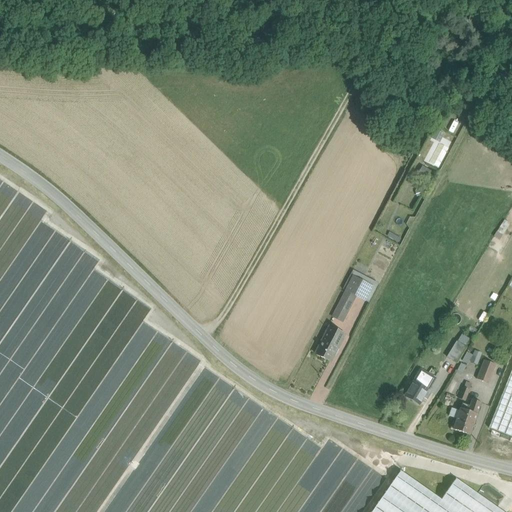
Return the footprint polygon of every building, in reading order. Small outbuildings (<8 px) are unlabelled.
[(430,138),(439,143),(444,134),(434,129),(430,138)] [(440,167),(448,147),(434,141),(426,161),(440,167)] [(417,177),(431,183),(435,173),(421,168),(417,177)] [(372,287),(353,278),(346,291),(356,296),(365,301),(372,287)] [(346,291),(337,308),(347,313),(356,296),(346,291)] [(347,313),(337,308),(333,318),(342,322),(347,313)] [(345,334),(330,326),(315,354),(330,362),(345,334)] [(461,334),(457,341),(465,346),(469,338),(461,334)] [(466,348),(456,342),(447,357),(457,364),(466,348)] [(472,355),(466,352),(462,360),(475,366),(481,353),(474,350),(472,355)] [(483,361),(476,380),(489,385),(496,365),(483,361)] [(511,369),(489,428),(511,437),(511,369)] [(435,379),(421,371),(414,382),(405,397),(419,405),(428,390),(435,379)] [(463,386),(459,397),(465,400),(470,389),(464,387),(463,386)] [(470,406),(462,403),(460,411),(452,408),(449,416),(457,418),(454,429),(471,434),(481,402),(473,399),(470,406)] [(503,511),(477,494),(456,479),(441,500),(400,472),(372,511),(503,511)] [(482,487),(477,494),(503,511),(511,511),(511,501),(488,485),(482,487)]
